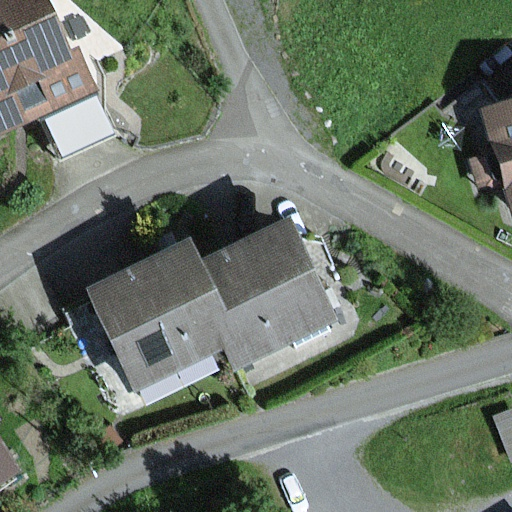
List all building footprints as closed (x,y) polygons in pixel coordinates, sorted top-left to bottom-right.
[(31,0),(0,0),(0,122),(73,89),(31,0)] [(436,0),(304,0),(326,51),(439,5),(436,0)] [(511,110),(487,118),(511,203),(511,110)] [(234,253),(190,274),(223,341),(234,364),(324,321),(280,230),(234,253)] [(137,273),(88,297),(132,386),(223,341),(190,274),(179,252),(137,273)]
